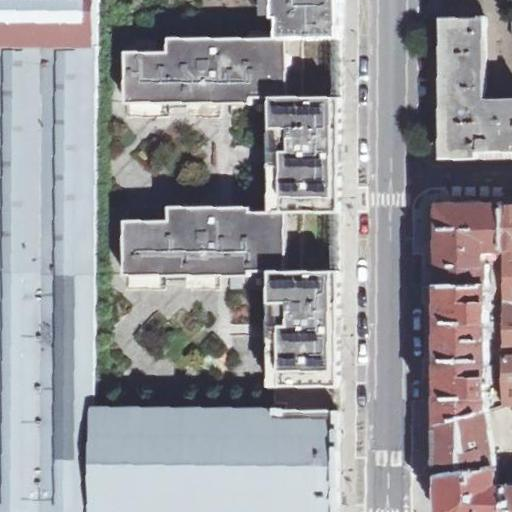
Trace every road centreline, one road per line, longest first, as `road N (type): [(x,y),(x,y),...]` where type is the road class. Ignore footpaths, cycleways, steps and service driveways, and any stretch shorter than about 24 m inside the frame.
road 1 (tertiary): [(387,511),(390,180)]
road 2 (tertiary): [(390,180),(390,0)]
road 3 (residential): [(390,180),(511,178)]
